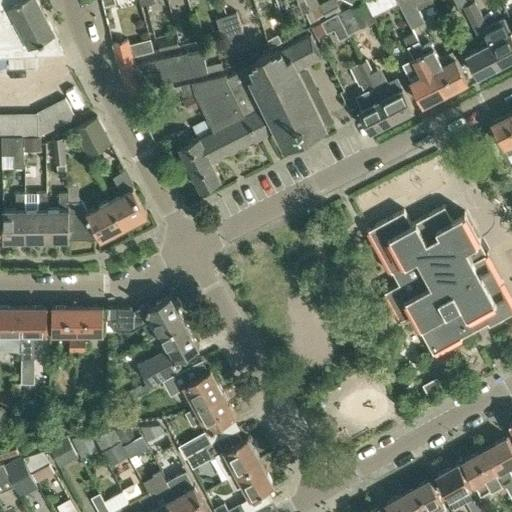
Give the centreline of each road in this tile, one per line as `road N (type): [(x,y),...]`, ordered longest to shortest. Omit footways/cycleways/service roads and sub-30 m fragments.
road 1 (residential): [(192,246),(511,81)]
road 2 (residential): [(326,493),(192,246)]
road 3 (residential): [(192,246),(116,105),(72,0)]
road 4 (residential): [(511,391),(326,493)]
road 5 (residential): [(0,285),(101,286),(192,246)]
